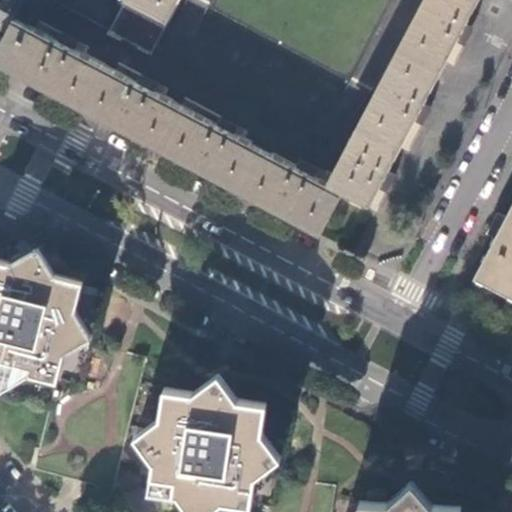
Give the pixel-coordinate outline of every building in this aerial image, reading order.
[(0,0),(0,28),(5,31),(13,18),(29,27),(45,0),(0,0)] [(420,0),(325,181),(265,150),(29,27),(13,18),(5,31),(0,41),(0,60),(245,192),(320,232),(342,191),(368,206),(478,0),(420,0)] [(179,0),(125,0),(110,30),(153,54),(179,0)] [(511,204),(506,217),(496,212),(485,234),(494,239),(473,279),(511,298),(511,204)] [(64,351),(85,340),(92,335),(76,309),(83,279),(52,272),(35,246),(7,262),(0,259),(0,365),(0,366),(0,373),(11,377),(13,369),(56,380),(64,351)] [(89,343),(92,335),(64,351),(56,380),(50,407),(40,448),(39,452),(38,458),(35,468),(76,478),(95,483),(116,488),(119,475),(147,357),(128,353),(124,351),(89,343)] [(253,503),(257,472),(281,456),(262,432),(267,400),(234,395),(218,374),(191,392),(163,388),(161,416),(136,434),(153,456),(150,488),(177,493),(192,511),(207,511),(226,499),(253,503)] [(257,472),(253,503),(251,511),(332,511),(336,485),(278,478),(281,456),(257,472)] [(463,511),(464,504),(435,501),(415,478),(391,498),(362,496),(361,511),(463,511)]
